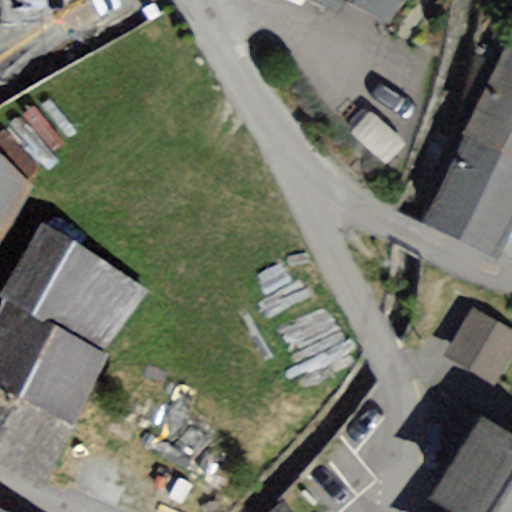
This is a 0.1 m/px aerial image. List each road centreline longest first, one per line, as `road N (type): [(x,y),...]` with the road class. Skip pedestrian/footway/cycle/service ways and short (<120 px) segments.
road 1 (residential): [(293,189),(393,379),(392,511)]
road 2 (residential): [(511,287),(470,281),(293,189)]
road 3 (residential): [(293,189),(184,0)]
